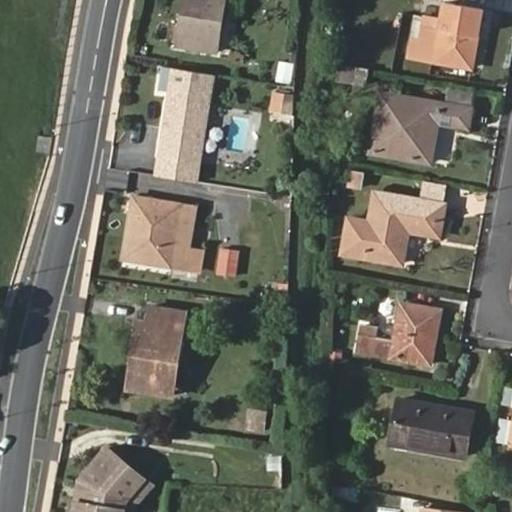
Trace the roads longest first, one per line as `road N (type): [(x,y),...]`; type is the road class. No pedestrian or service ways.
road 1 (tertiary): [(13,511),(113,0)]
road 2 (residential): [(511,198),(488,325),(511,329)]
